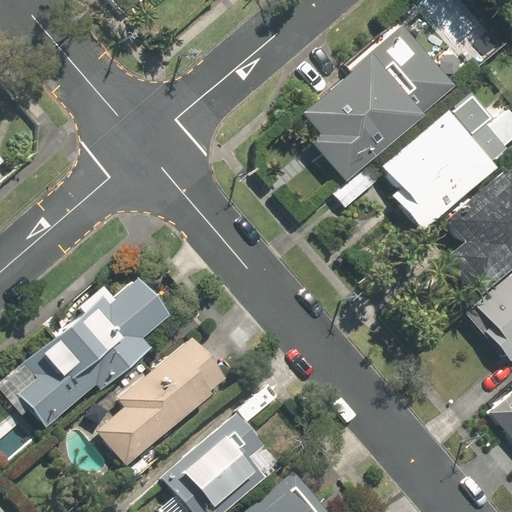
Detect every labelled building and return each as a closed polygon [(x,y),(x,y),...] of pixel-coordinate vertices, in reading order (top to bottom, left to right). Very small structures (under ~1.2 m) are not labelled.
[(335,183),(354,165),(446,82),(413,46),(439,23),(418,0),(290,116),(309,137),(300,145),(335,183)] [(452,99),(371,169),(389,190),(381,197),(412,234),(484,172),(478,164),(511,134),(511,125),(498,109),(477,127),(452,99)] [(470,296),(511,259),(511,183),(510,185),(496,168),(433,222),(452,244),(436,258),(470,296)] [(511,264),(457,315),(501,363),(511,353),(511,264)] [(101,300),(90,288),(5,364),(13,373),(0,384),(0,400),(21,424),(27,418),(39,431),(86,388),(90,392),(138,350),(131,342),(155,320),(121,282),(101,300)] [(180,337),(110,399),(117,407),(88,434),(118,468),(218,379),(180,337)] [(511,380),(474,413),(511,456),(511,380)] [(223,414),(150,479),(179,511),(216,511),(255,478),(239,460),(253,448),(223,414)] [(312,511),(279,474),(235,511),(312,511)]
